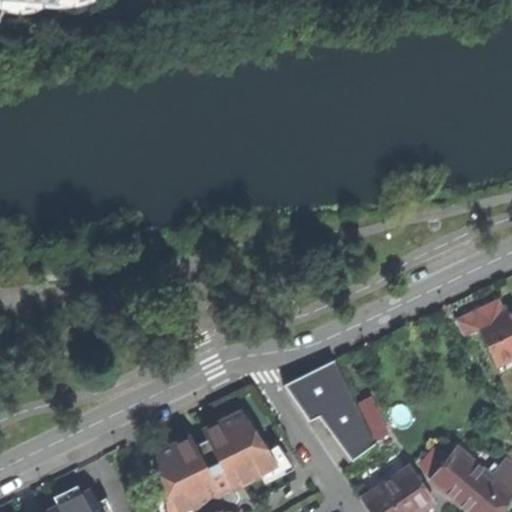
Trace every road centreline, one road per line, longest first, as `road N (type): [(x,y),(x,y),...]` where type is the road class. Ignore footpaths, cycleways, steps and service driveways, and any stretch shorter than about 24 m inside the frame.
road 1 (residential): [(251,355),(322,341),(511,252)]
road 2 (residential): [(0,470),(251,355)]
road 3 (residential): [(251,355),(355,511)]
